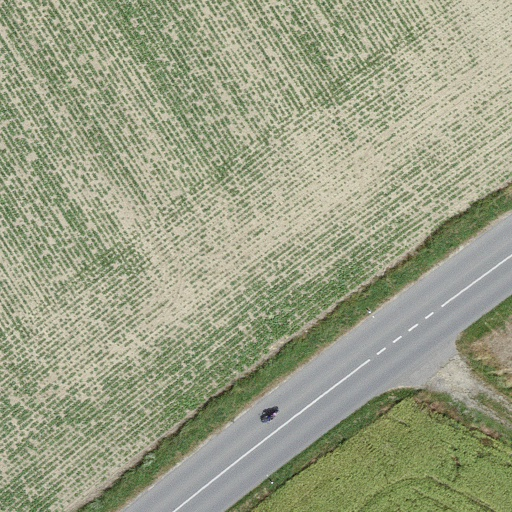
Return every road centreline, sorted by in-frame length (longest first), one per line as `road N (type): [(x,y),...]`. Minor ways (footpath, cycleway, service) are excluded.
road 1 (secondary): [(511,256),(174,511)]
road 2 (track): [(404,334),(441,371),(511,416)]
